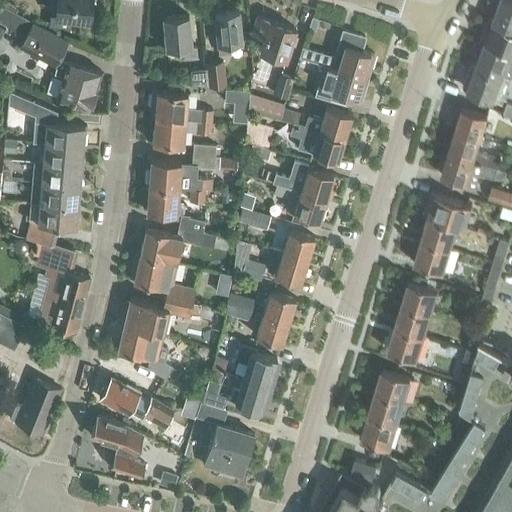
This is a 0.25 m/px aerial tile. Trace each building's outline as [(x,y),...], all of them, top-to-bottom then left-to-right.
[(7,0),(6,0),(4,5),(15,11),(18,6),(7,0)] [(89,18),(90,0),(55,0),(55,15),(89,18)] [(511,0),(501,0),(494,19),(511,25),(511,0)] [(0,20),(22,33),(30,19),(15,11),(4,5),(0,2),(0,20)] [(229,41),(241,40),(237,8),(214,10),(218,50),(230,49),(229,41)] [(182,58),(197,56),(195,43),(190,44),(188,13),(162,16),(166,48),(181,46),(182,58)] [(296,28),(270,19),(257,15),(252,32),(264,36),(260,50),(286,59),(296,28)] [(312,16),(309,27),(316,29),(319,19),(312,16)] [(511,25),(494,19),(486,41),(511,50),(511,25)] [(51,78),(61,80),(56,95),(90,105),(101,70),(67,60),(57,58),(66,41),(34,24),(21,45),(54,64),(51,78)] [(302,46),(299,55),(311,59),(323,63),(363,74),(366,65),(370,67),(371,67),(375,53),(370,52),(361,49),(365,35),(342,29),(338,43),(334,55),(302,46)] [(477,64),(511,78),(511,75),(511,50),(486,41),(477,64)] [(311,59),(299,55),(296,65),(309,69),(311,59)] [(207,62),(207,68),(209,85),(225,84),(223,60),(207,62)] [(363,74),(323,63),(322,66),(325,67),(317,91),(315,91),(314,94),(345,103),(348,95),(361,99),(365,86),(360,84),(363,74)] [(468,87),(494,96),(503,100),(511,78),(477,64),(468,87)] [(192,83),(209,85),(207,68),(190,69),(192,83)] [(272,92),(287,97),(293,77),(278,72),(272,92)] [(32,141),(44,143),(83,147),(85,125),(56,122),(57,110),(36,101),(10,89),(9,102),(35,114),(32,141)] [(156,89),(154,115),(212,120),(213,109),(186,106),(187,92),(156,89)] [(248,104),(249,92),(227,91),(226,102),(248,104)] [(280,116),(284,104),(253,94),(249,107),(280,116)] [(511,117),(511,103),(507,102),(503,113),(511,117)] [(326,105),(322,118),(307,113),(304,124),(344,136),(352,113),(326,105)] [(462,106),(455,129),(481,137),(488,114),(462,106)] [(293,120),(299,122),(302,112),(284,107),(281,117),(293,120)] [(183,145),(184,130),(196,131),(211,132),(212,120),(154,115),(152,142),(183,145)] [(337,159),(344,136),(304,124),(299,122),(293,120),(290,131),(289,132),(301,136),(297,147),(311,151),(337,159)] [(249,129),(246,140),(268,147),(271,136),(249,129)] [(455,129),(448,151),(498,166),(501,156),(477,149),(481,137),(455,129)] [(5,141),(4,153),(16,154),(17,142),(5,141)] [(192,153),(215,155),(215,144),(193,142),(192,153)] [(44,143),(43,162),(81,166),(83,147),(44,143)] [(467,183),(471,169),(501,179),(505,168),(498,166),(448,151),(441,175),(467,183)] [(215,155),(192,153),(191,165),(214,167),(215,155)] [(148,185),(178,187),(181,160),(151,158),(148,185)] [(237,171),(238,159),(221,158),(220,170),(237,171)] [(275,183),(288,186),(292,187),(300,189),(299,190),(325,198),(328,188),(333,190),(337,176),(307,166),(308,163),(294,158),(288,177),(275,173),(272,182),(275,183)] [(43,162),(34,161),(32,181),(80,186),(81,166),(43,162)] [(2,169),(1,173),(1,177),(9,178),(10,172),(6,169),(2,169)] [(272,181),(275,173),(267,170),(265,178),(272,181)] [(189,188),(203,189),(210,190),(210,179),(189,177),(189,188)] [(31,201),(44,202),(78,205),(80,186),(32,181),(31,201)] [(272,193),(285,196),(288,186),(275,183),(272,193)] [(176,213),(178,187),(148,185),(146,211),(176,213)] [(511,205),(511,203),(511,192),(493,186),(489,198),(511,205)] [(318,220),(325,198),(299,190),(300,189),(292,187),(285,210),(318,220)] [(203,189),(189,188),(188,201),(203,202),(203,189)] [(432,207),(429,216),(458,225),(464,227),(472,203),(430,190),(425,205),(432,207)] [(244,191),(240,204),(251,208),(256,195),(244,191)] [(78,205),(44,202),(31,201),(28,238),(49,244),(51,244),(51,243),(56,224),(76,226),(78,205)] [(266,228),(270,215),(242,206),(238,220),(266,228)] [(511,224),(511,212),(497,208),(493,219),(511,224)] [(181,213),(178,225),(197,229),(202,230),(204,220),(189,216),(189,214),(181,213)] [(451,248),(458,225),(429,216),(422,239),(451,248)] [(177,233),(176,238),(181,239),(199,243),(202,230),(197,229),(178,225),(177,233)] [(145,226),(139,253),(164,259),(173,261),(176,262),(181,239),(176,238),(177,233),(171,232),(145,226)] [(281,251),(307,259),(314,236),(288,228),(281,251)] [(202,230),(199,243),(212,246),(215,233),(202,230)] [(17,251),(20,252),(24,251),(27,249),(28,245),(27,241),(24,238),(20,237),(16,238),(14,241),(13,245),(14,249),(17,251)] [(493,261),(502,264),(509,240),(500,237),(493,261)] [(443,271),(451,248),(422,239),(415,262),(443,271)] [(51,275),(39,319),(37,328),(54,332),(55,326),(75,331),(90,275),(69,270),(74,249),(51,243),(51,244),(49,244),(43,265),(48,267),(46,274),(51,275)] [(299,282),(307,259),(281,251),(273,274),(299,282)] [(135,252),(131,268),(135,269),(133,280),(158,286),(166,288),(168,281),(173,261),(164,259),(139,253),(135,252)] [(233,270),(241,273),(260,279),(265,263),(246,257),(234,253),(233,270)] [(502,264),(493,261),(483,294),(492,297),(502,264)] [(166,288),(164,296),(192,302),(195,288),(168,281),(166,288)] [(402,304),(431,312),(438,289),(409,281),(402,304)] [(263,311),(288,319),(295,297),(269,289),(263,311)] [(229,290),(227,300),(251,308),(254,298),(229,290)] [(492,297),(483,294),(480,302),(490,304),(492,297)] [(123,306),(119,321),(124,322),(123,323),(149,329),(163,332),(164,332),(169,311),(189,315),(189,312),(196,314),(198,304),(192,302),(164,296),(162,306),(155,304),(155,302),(130,296),(127,307),(123,306)] [(227,300),(225,311),(248,318),(251,308),(227,300)] [(395,327),(424,336),(431,312),(402,304),(395,327)] [(281,343),(288,319),(263,311),(255,335),(281,343)] [(486,316),(475,313),(472,324),(483,327),(486,316)] [(0,315),(0,345),(12,352),(24,328),(0,315)] [(123,323),(117,349),(143,355),(149,357),(147,365),(147,366),(159,373),(164,376),(171,365),(163,360),(166,346),(160,345),(163,332),(149,329),(123,323)] [(417,358),(424,336),(395,327),(388,350),(417,358)] [(511,511),(511,357),(480,339),(479,342),(476,352),(469,374),(459,407),(464,411),(474,416),(434,480),(430,487),(398,468),(383,493),(382,492),(382,491),(382,489),(381,487),(381,486),(380,484),(379,483),(378,483),(378,482),(376,482),(374,481),(373,482),(371,482),(370,482),(369,483),(369,484),(368,485),(365,483),(364,484),(346,474),(326,511),(511,511)] [(470,340),(467,349),(476,352),(479,342),(470,340)] [(245,362),(241,376),(272,385),(277,370),(273,369),(277,359),(253,351),(255,347),(239,342),(233,359),(245,362)] [(467,349),(463,361),(461,369),(460,372),(469,374),(476,352),(467,349)] [(228,359),(216,355),(212,367),(224,370),(228,359)] [(209,378),(221,382),(224,370),(212,367),(209,378)] [(376,391),(404,400),(411,377),(383,368),(376,391)] [(112,375),(100,397),(128,412),(129,410),(141,416),(143,413),(142,412),(150,398),(144,394),(143,396),(138,394),(141,389),(127,382),(126,384),(112,375)] [(260,411),(263,400),(267,401),(272,385),(241,376),(233,402),(260,411)] [(43,431),(61,388),(35,377),(24,403),(18,401),(11,418),(43,431)] [(202,399),(206,402),(223,407),(227,396),(205,389),(202,399)] [(369,414),(397,423),(404,400),(376,391),(369,414)] [(150,398),(142,412),(143,413),(165,425),(174,408),(152,395),(150,398)] [(200,400),(196,412),(195,416),(216,422),(203,463),(241,475),(254,433),(222,423),(227,408),(223,407),(206,402),(200,400)] [(464,431),(473,417),(464,412),(456,426),(464,431)] [(133,458),(141,434),(142,431),(125,422),(97,413),(90,436),(116,444),(116,446),(109,466),(139,475),(143,462),(133,458)] [(390,446),(397,423),(369,414),(362,438),(390,446)] [(455,445),(464,431),(456,426),(447,440),(455,445)] [(455,445),(447,440),(439,454),(447,458),(455,445)] [(373,478),(377,464),(356,456),(351,471),(373,478)] [(174,485),(177,475),(163,471),(160,481),(174,485)]
